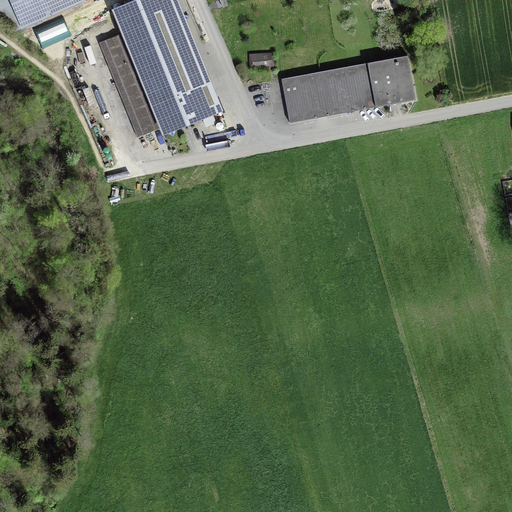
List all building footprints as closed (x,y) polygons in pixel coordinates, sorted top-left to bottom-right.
[(22,32),(92,0),(0,0),(0,30),(4,39),(22,30),(22,32)] [(163,136),(224,112),(178,0),(135,0),(111,10),(121,34),(160,129),(163,136)] [(137,138),(160,129),(121,34),(99,43),(137,138)] [(274,53),(248,54),(249,70),(275,68),(274,53)] [(416,102),(408,57),(282,80),(290,124),(416,102)]
